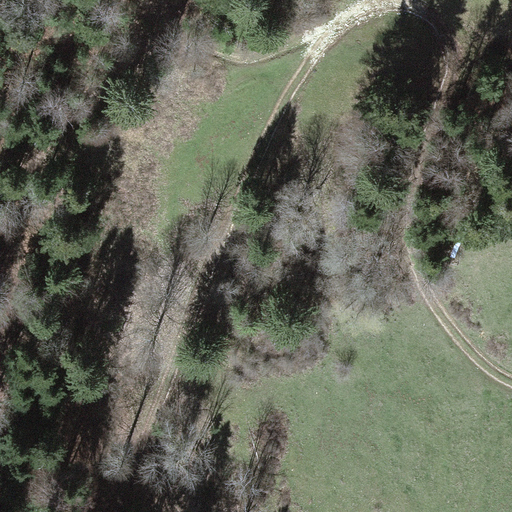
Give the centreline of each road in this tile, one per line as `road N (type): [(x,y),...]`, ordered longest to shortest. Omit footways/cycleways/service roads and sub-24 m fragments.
road 1 (track): [(511,380),(492,374),(452,333),(436,298),(421,212),(440,37),(420,5),(359,8),(302,39),(245,51),(200,46)]
road 2 (track): [(302,39),(134,486)]
